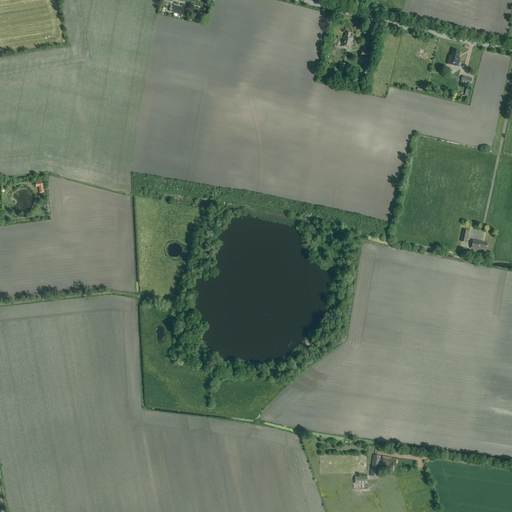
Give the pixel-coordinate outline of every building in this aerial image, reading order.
[(183,15),(185,8),(174,6),(172,12),(183,15)] [(350,48),(353,38),(350,37),(351,33),(346,32),(345,36),(344,36),(341,46),(350,48)] [(369,60),(372,53),(362,50),(360,58),(369,60)] [(458,66),(460,58),(458,57),(460,51),(452,50),(451,56),(449,55),(447,64),(458,66)] [(337,72),(345,74),(348,65),(340,63),(337,72)] [(470,87),(472,78),(462,76),(460,85),(470,87)] [(42,182),(35,183),(36,187),(39,187),(39,190),(44,190),(42,182)] [(461,241),(467,243),(470,231),(463,230),(461,241)] [(487,250),(488,244),(484,243),(484,242),(473,240),(471,249),(480,251),(480,250),(486,251),(487,250)] [(370,476),(377,477),(381,456),(373,455),(370,476)] [(394,469),(395,465),(396,465),(397,460),(391,459),(391,458),(383,456),(382,463),(390,464),(389,468),(394,469)]
